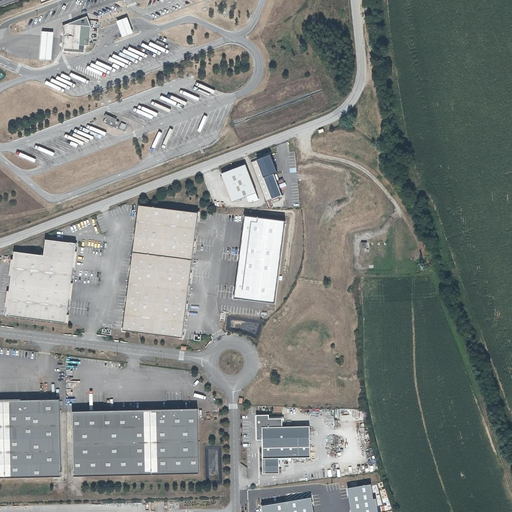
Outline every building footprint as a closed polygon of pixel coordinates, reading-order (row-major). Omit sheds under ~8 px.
[(88,16),(66,25),(65,51),(85,53),(86,45),(90,46),(92,27),(88,16)] [(124,37),(135,33),(132,25),(129,17),(128,18),(118,21),(121,29),(124,37)] [(43,46),(41,59),(52,60),(54,47),(55,32),(44,32),(43,46)] [(106,114),(103,122),(116,127),(118,121),(116,120),(116,119),(106,114)] [(269,153),(255,158),(256,159),(251,161),(265,201),(276,197),(277,199),(282,197),(272,173),(276,171),(269,153)] [(244,163),(220,173),(232,203),(246,198),(248,202),(258,198),(244,163)] [(200,214),(142,207),(127,330),(185,337),(200,214)] [(285,221),(244,215),(234,297),(274,303),(285,221)] [(43,256),(14,253),(6,315),(64,323),(75,245),(45,241),(43,256)] [(60,398),(0,399),(0,475),(62,474),(60,398)] [(197,408),(70,411),(71,476),(198,473),(197,408)] [(268,418),(268,414),(256,414),(256,438),(261,438),(261,458),(263,457),(263,472),(277,472),(277,458),(309,457),(309,426),(281,426),(281,418),(268,418)]
